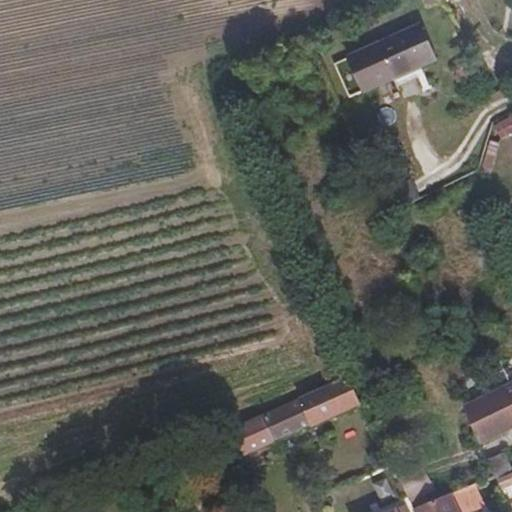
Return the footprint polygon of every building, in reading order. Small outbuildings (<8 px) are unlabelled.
[(435,59),(419,26),(376,48),(390,81),(435,59)] [(376,48),(336,68),(352,100),(390,81),(376,48)] [(511,382),(463,406),(477,438),(511,419),(511,382)] [(252,427),(265,451),(361,408),(350,384),(252,427)] [(252,427),(228,437),(231,441),(240,457),(242,461),(265,451),(252,427)] [(231,441),(227,443),(236,459),(240,457),(231,441)] [(511,467),(495,476),(499,487),(511,480),(511,467)] [(414,511),(457,511),(450,494),(414,511)]
